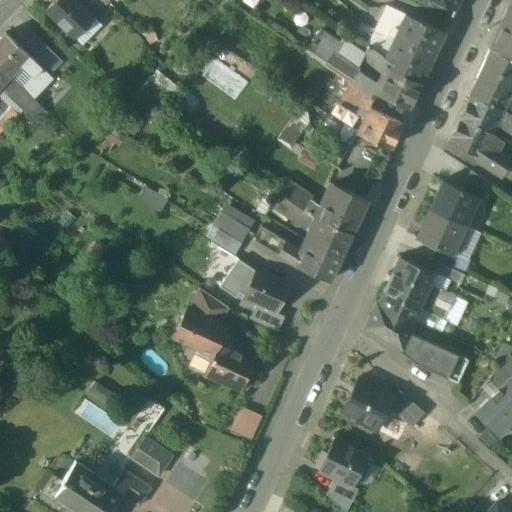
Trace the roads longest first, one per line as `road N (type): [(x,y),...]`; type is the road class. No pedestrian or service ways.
road 1 (residential): [(332,326),(480,0)]
road 2 (residential): [(332,326),(511,477)]
road 3 (residential): [(250,511),(332,326)]
